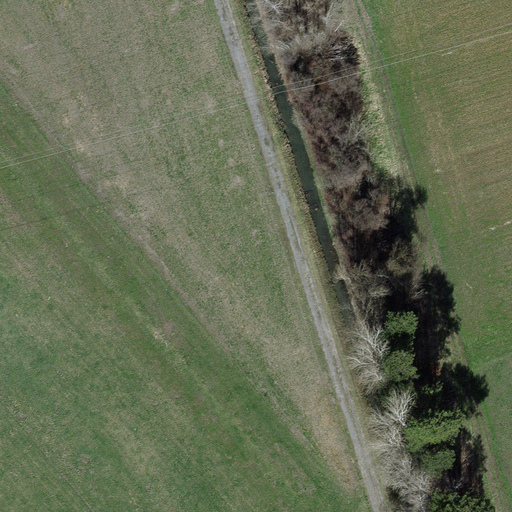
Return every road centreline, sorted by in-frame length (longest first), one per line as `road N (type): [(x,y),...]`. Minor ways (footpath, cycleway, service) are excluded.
road 1 (track): [(218,0),(379,511)]
road 2 (track): [(354,0),(503,511)]
